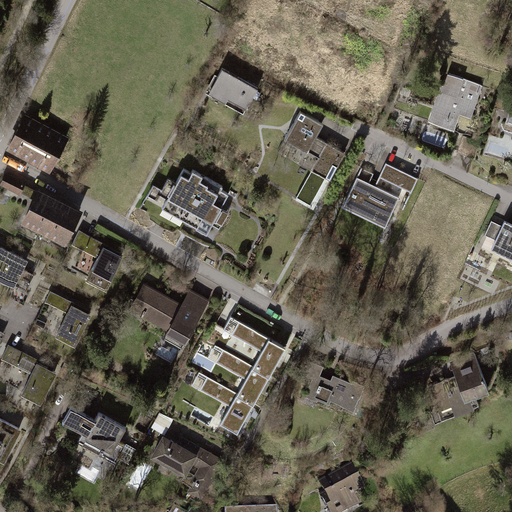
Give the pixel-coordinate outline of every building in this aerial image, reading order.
[(259,89),(222,70),(208,96),(245,115),(259,89)] [(484,86),(446,73),(430,119),(456,128),(460,114),(473,119),(484,86)] [(331,180),(345,154),(316,138),(324,124),(300,111),(285,139),(319,157),(312,170),(331,180)] [(67,137),(26,115),(17,132),(9,146),(17,150),(40,162),(50,168),(67,137)] [(417,178),(384,163),(377,177),(410,192),(417,178)] [(154,183),(145,199),(208,234),(231,193),(224,190),(227,185),(189,164),(187,168),(183,166),(175,180),(168,176),(162,187),(154,183)] [(312,170),(297,198),(315,208),(331,180),(312,170)] [(22,193),(34,198),(23,220),(66,242),(82,211),(39,189),(37,192),(26,186),(27,183),(7,173),(0,185),(21,195),(22,193)] [(397,198),(355,178),(341,206),(383,227),(397,198)] [(511,225),(505,222),(503,226),(492,221),(486,235),(497,240),(492,250),(511,258),(511,225)] [(73,246),(98,258),(86,282),(105,292),(124,257),(104,247),(105,244),(81,231),(73,246)] [(0,270),(11,250),(0,244),(0,270)] [(29,260),(11,250),(0,270),(0,280),(14,288),(11,295),(24,303),(28,295),(26,294),(36,274),(25,268),(29,260)] [(141,316),(169,331),(165,338),(184,348),(210,300),(191,289),(183,304),(143,282),(131,305),(143,312),(141,316)] [(56,335),(76,346),(92,315),(73,305),(74,302),(50,289),(44,300),(68,313),(56,335)] [(254,364),(271,373),(287,344),(237,316),(230,329),(263,347),(254,364)] [(0,354),(10,336),(0,330),(0,354)] [(39,360),(11,345),(3,359),(32,374),(21,393),(41,404),(57,373),(38,363),(39,360)] [(238,393),(255,402),(271,373),(254,364),(221,346),(214,358),(247,376),(238,393)] [(475,352),(450,362),(456,376),(466,399),(476,395),(491,389),(475,352)] [(332,402),(354,412),(366,386),(354,380),(352,385),(333,376),(331,381),(320,376),(324,367),(315,363),(308,377),(313,379),(305,397),(317,403),(318,400),(330,406),(332,402)] [(222,422),(239,432),(255,402),(238,393),(205,375),(198,388),(231,406),(222,422)] [(466,399),(456,376),(405,397),(418,427),(433,421),(434,424),(481,405),(476,395),(466,399)] [(126,429),(99,414),(95,421),(71,407),(62,423),(83,435),(78,443),(115,464),(126,445),(119,442),(126,429)] [(167,431),(174,418),(161,411),(154,425),(167,431)] [(0,461),(4,464),(22,429),(0,417),(0,461)] [(178,443),(163,435),(150,457),(186,477),(193,465),(199,468),(208,451),(181,436),(178,443)] [(186,492),(202,501),(224,460),(208,451),(199,468),(186,492)] [(366,491),(352,464),(323,480),(324,482),(320,484),(325,493),(322,494),(331,511),(346,511),(360,505),(356,496),(366,491)]
